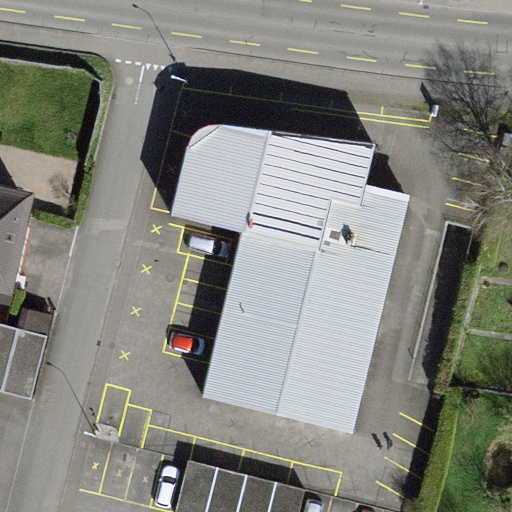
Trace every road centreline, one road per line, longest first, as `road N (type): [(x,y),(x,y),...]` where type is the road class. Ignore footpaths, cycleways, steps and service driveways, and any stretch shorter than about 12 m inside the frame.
road 1 (residential): [(22,511),(145,2)]
road 2 (secondary): [(511,47),(145,2)]
